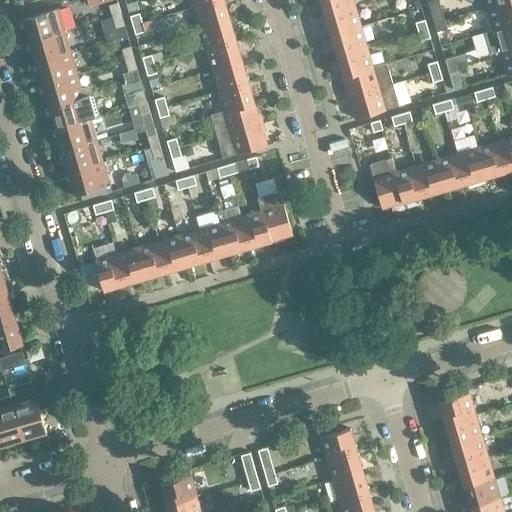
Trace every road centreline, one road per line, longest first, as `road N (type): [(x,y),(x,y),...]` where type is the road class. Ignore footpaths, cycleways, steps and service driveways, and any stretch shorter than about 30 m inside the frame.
road 1 (residential): [(377,379),(263,0)]
road 2 (residential): [(107,461),(0,102)]
road 3 (residential): [(107,461),(377,379)]
road 4 (unknown): [(337,244),(511,184)]
road 5 (residential): [(377,379),(511,339)]
road 6 (residential): [(420,511),(377,379)]
